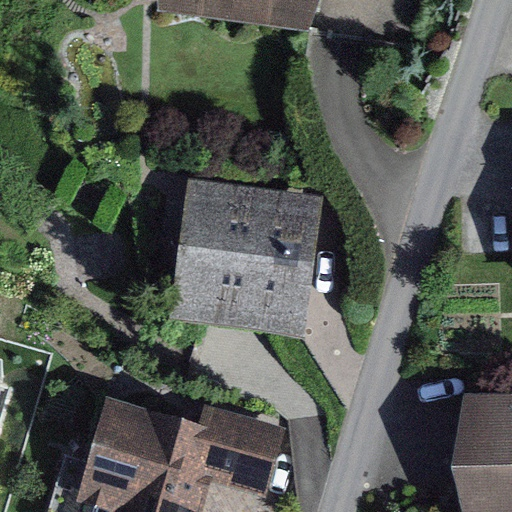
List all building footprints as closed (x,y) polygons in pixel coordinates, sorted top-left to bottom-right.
[(158,0),(159,8),(310,31),(319,0),(158,0)] [(189,186),(170,325),(305,343),(323,203),(189,186)] [(452,480),(459,511),(511,511),(511,402),(467,405),(452,480)] [(96,511),(199,511),(207,486),(267,503),(287,433),(204,409),(197,432),(107,407),(89,467),(78,507),(96,511)] [(89,467),(65,461),(50,511),(96,511),(78,507),(89,467)]
